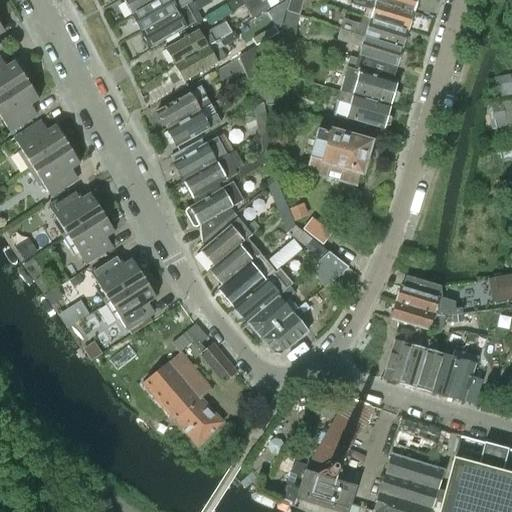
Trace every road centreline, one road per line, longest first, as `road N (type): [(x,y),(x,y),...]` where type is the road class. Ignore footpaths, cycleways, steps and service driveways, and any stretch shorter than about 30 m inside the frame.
road 1 (residential): [(281,381),(252,363),(184,275),(36,0)]
road 2 (residential): [(324,363),(385,254),(462,0)]
road 3 (residential): [(511,429),(362,388),(324,363)]
